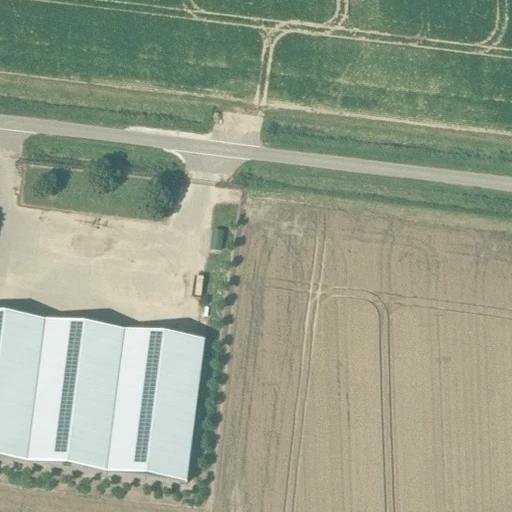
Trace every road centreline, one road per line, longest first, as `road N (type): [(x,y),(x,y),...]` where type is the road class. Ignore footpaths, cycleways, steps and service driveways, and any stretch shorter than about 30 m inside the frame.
road 1 (unclassified): [(511,184),(0,122)]
road 2 (track): [(0,182),(1,220),(174,243),(207,147)]
